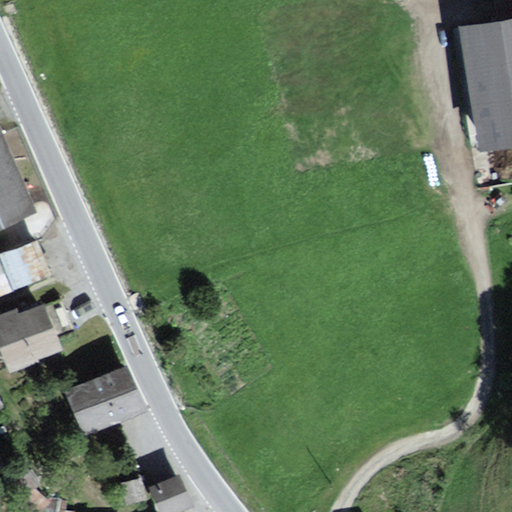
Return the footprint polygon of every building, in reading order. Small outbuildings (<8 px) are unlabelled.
[(511,20),(458,30),(481,154),(511,147),(511,20)] [(0,227),(44,209),(0,108),(0,227)] [(47,236),(13,249),(26,284),(60,272),(47,236)] [(0,252),(0,296),(26,284),(10,248),(0,252)] [(58,295),(6,316),(27,366),(78,345),(58,295)] [(147,408),(127,363),(68,389),(87,434),(147,408)] [(176,474),(149,488),(161,511),(183,511),(193,507),(176,474)] [(148,498),(140,476),(119,484),(127,506),(148,498)]
